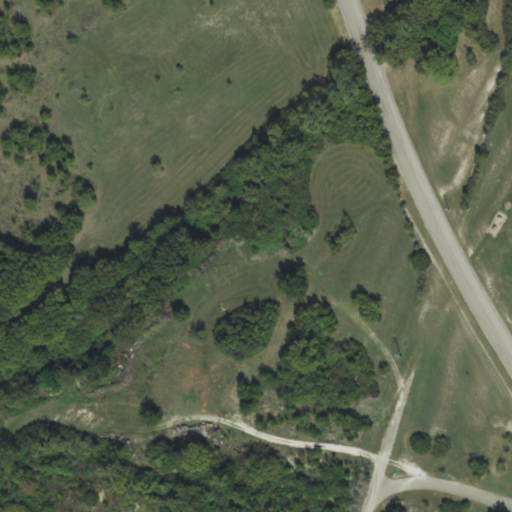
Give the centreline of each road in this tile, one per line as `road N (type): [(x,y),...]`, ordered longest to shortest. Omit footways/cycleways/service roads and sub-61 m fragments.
road 1 (residential): [(342,0),(373,97),(511,362)]
road 2 (residential): [(372,511),(380,491),(401,485),(432,484),(511,506)]
